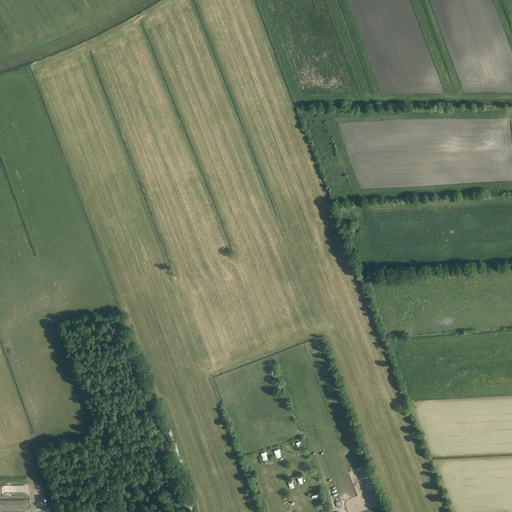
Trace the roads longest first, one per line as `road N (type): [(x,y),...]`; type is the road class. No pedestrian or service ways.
road 1 (track): [(192,511),(119,315)]
road 2 (track): [(58,511),(35,444),(161,429)]
